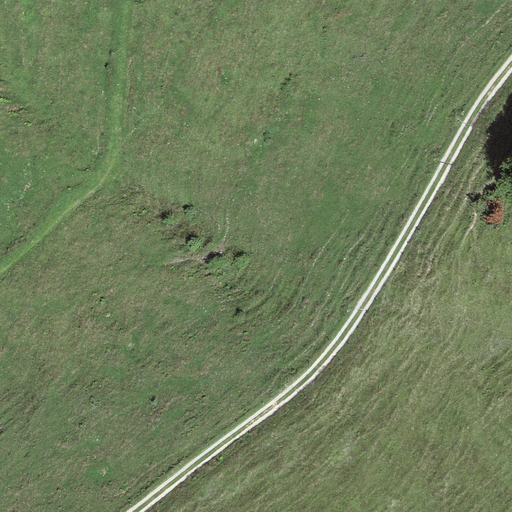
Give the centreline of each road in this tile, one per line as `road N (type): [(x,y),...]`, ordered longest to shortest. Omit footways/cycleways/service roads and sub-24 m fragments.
road 1 (track): [(511,64),(334,349),(134,511)]
road 2 (track): [(0,269),(112,170),(129,0)]
